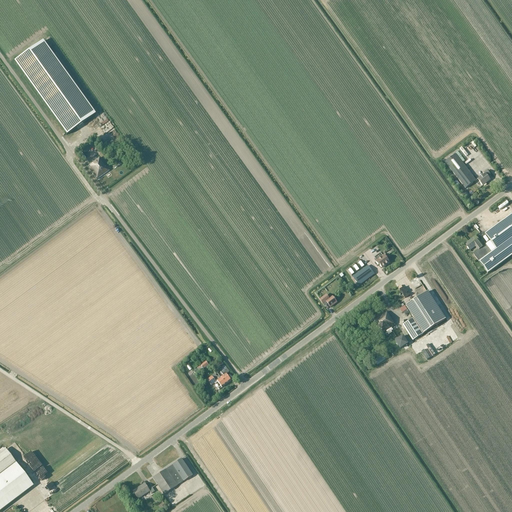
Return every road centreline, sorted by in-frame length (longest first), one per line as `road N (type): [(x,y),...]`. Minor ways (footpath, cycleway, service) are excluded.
road 1 (unclassified): [(0,54),(245,385)]
road 2 (unclassified): [(245,385),(511,187)]
road 3 (unclassified): [(76,511),(245,385)]
